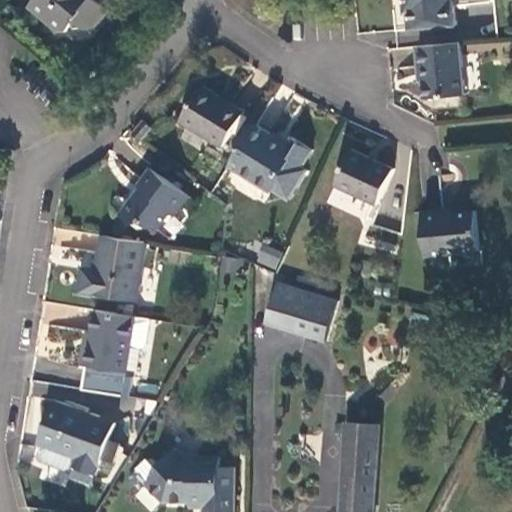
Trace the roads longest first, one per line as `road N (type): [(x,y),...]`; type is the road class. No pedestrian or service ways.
road 1 (residential): [(47,157),(31,188),(0,384)]
road 2 (residential): [(207,0),(95,134),(47,157)]
road 3 (residential): [(210,0),(353,89)]
